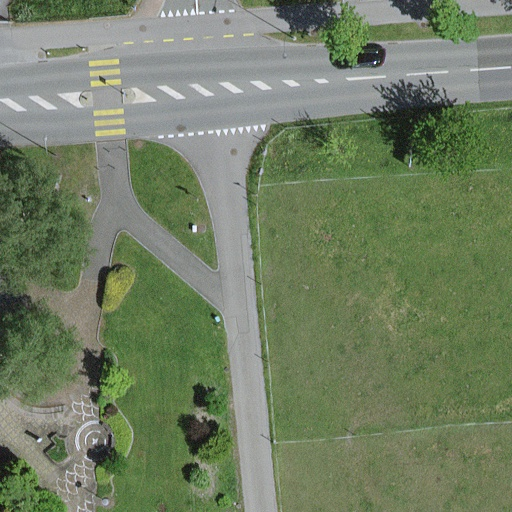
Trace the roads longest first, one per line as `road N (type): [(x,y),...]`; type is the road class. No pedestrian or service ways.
road 1 (secondary): [(511,70),(211,91)]
road 2 (track): [(242,312),(211,91)]
road 3 (secondary): [(211,91),(0,103)]
road 4 (track): [(264,511),(242,312)]
